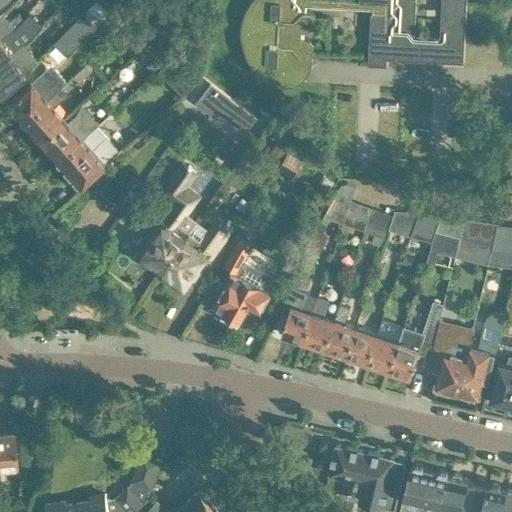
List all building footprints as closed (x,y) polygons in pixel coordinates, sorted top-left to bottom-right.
[(252,0),(251,2),(249,6),(246,10),(244,15),(243,19),(242,24),(241,28),(241,33),(241,38),(242,43),(243,47),(244,52),(246,56),(248,60),(251,64),(254,68),(257,71),(260,75),(264,78),(268,80),(272,82),(275,83),(279,84),(283,85),(287,85),(290,85),(293,85),(296,84),(299,83),(302,81),(304,79),(306,77),(293,60),(299,55),(300,57),(302,57),(307,58),(309,57),(311,56),(312,55),(313,53),(313,52),(314,45),(310,40),(308,39),(306,38),(304,37),(305,31),(306,31),(308,30),(309,29),(311,28),(315,24),(315,16),(315,15),(314,13),(313,12),(311,11),(306,10),(306,6),(373,8),(373,12),(371,12),(368,64),(387,65),(387,58),(464,62),(467,0),(252,0)] [(83,11),(52,42),(65,55),(96,24),(83,11)] [(0,37),(14,27),(15,27),(24,18),(19,12),(9,20),(4,13),(0,15),(0,37)] [(0,58),(25,41),(24,41),(33,35),(41,25),(34,19),(27,28),(19,34),(15,27),(14,27),(0,37),(0,58)] [(145,46),(160,65),(170,57),(154,39),(145,46)] [(36,60),(34,56),(25,41),(0,58),(0,94),(1,96),(15,83),(36,60)] [(80,42),(72,56),(86,64),(94,50),(80,42)] [(172,59),(170,61),(191,84),(198,77),(190,68),(176,55),(172,59)] [(30,82),(6,103),(22,121),(62,85),(46,68),(30,82)] [(209,83),(195,102),(241,136),(255,117),(209,83)] [(62,85),(22,121),(38,139),(41,142),(54,130),(51,127),(64,116),(54,105),(67,92),(62,85)] [(54,130),(41,142),(57,160),(97,124),(99,121),(82,102),(77,110),(67,119),(64,116),(51,127),(54,130)] [(120,150),(97,124),(57,160),(81,187),(87,181),(102,168),(115,157),(114,156),(120,150)] [(283,155),(299,161),(308,138),(291,132),(283,155)] [(165,269),(189,234),(188,233),(196,223),(184,215),(197,196),(184,187),(194,172),(188,169),(189,167),(187,165),(186,167),(180,163),(161,191),(173,199),(169,206),(172,208),(140,254),(143,256),(142,257),(150,262),(151,262),(153,263),(155,261),(157,263),(156,264),(165,269)] [(102,168),(87,181),(101,191),(112,175),(102,168)] [(351,199),(356,187),(348,182),(341,183),(324,215),(344,222),(351,199)] [(364,229),(371,207),(351,199),(344,222),(364,229)] [(390,228),(394,215),(371,207),(364,229),(386,236),(390,228)] [(411,235),(419,213),(419,211),(396,208),(395,215),(394,215),(390,228),(411,235)] [(465,218),(419,213),(411,235),(431,241),(435,231),(460,237),(465,218)] [(196,223),(189,234),(165,269),(173,275),(172,277),(175,279),(174,280),(182,285),(185,287),(228,224),(230,221),(227,219),(226,222),(217,217),(208,231),(196,223)] [(227,251),(231,253),(232,254),(243,234),(249,222),(243,219),(235,234),(236,234),(227,251)] [(511,251),(511,223),(498,222),(492,249),(511,251)] [(254,240),(243,234),(232,254),(231,253),(212,286),(219,290),(212,304),(223,310),(222,311),(241,322),(250,304),(262,311),(272,293),(277,296),(283,284),(267,276),(261,285),(247,277),(255,263),(246,259),(253,246),(252,245),(254,240)] [(304,339),(319,295),(306,290),(292,284),(285,298),(292,302),(282,332),(291,335),(293,338),(299,340),(302,339),(304,339)] [(326,346),(335,319),(325,315),(330,299),(319,295),(304,339),(313,342),(314,345),(320,347),(323,346),(326,346)] [(347,354),(356,326),(346,322),(351,306),(340,302),(335,319),(326,346),(334,349),(335,352),(341,354),(344,353),(347,354)] [(432,346),(443,309),(444,307),(434,305),(431,319),(429,319),(425,334),(403,327),(399,340),(390,368),(391,371),(398,373),(401,371),(412,375),(423,343),(432,346)] [(458,391),(467,354),(459,352),(465,327),(464,327),(467,314),(443,309),(432,346),(431,351),(445,356),(443,365),(438,386),(442,387),(444,390),(452,392),(454,390),(458,391)] [(467,354),(458,391),(462,392),(464,395),(471,397),(474,395),(480,397),(484,380),(489,382),(494,363),(500,338),(506,312),(500,312),(495,313),(491,315),(487,318),(485,325),(486,325),(484,334),(477,357),(467,354)] [(368,361),(378,333),(356,326),(347,354),(348,354),(349,357),(356,359),(358,357),(368,361)] [(390,368),(399,340),(378,333),(368,361),(369,361),(370,364),(376,366),(379,364),(390,368)] [(500,361),(490,399),(497,401),(496,404),(511,408),(511,354),(509,354),(507,363),(500,361)] [(0,467),(17,466),(13,431),(0,432),(0,467)] [(337,444),(330,473),(364,481),(360,501),(397,510),(408,462),(337,444)] [(109,511),(127,508),(130,511),(147,511),(150,510),(145,505),(161,459),(142,453),(130,488),(128,486),(116,497),(107,499),(106,493),(90,496),(90,500),(66,504),(66,500),(45,504),(46,511),(109,511)] [(421,510),(430,470),(426,469),(422,464),(416,462),(411,466),(402,506),(421,510)] [(442,511),(444,506),(451,475),(450,475),(447,470),(442,468),(438,472),(430,470),(421,510),(420,511),(442,511)] [(460,511),(469,479),(464,478),(461,473),(455,472),(452,475),(451,475),(444,506),(451,508),(450,511),(460,511)] [(480,511),(488,483),(485,483),(482,478),(479,477),(475,480),(469,479),(460,511),(480,511)] [(499,511),(507,488),(502,487),(499,482),(494,481),(491,484),(488,483),(480,511),(499,511)] [(149,511),(147,511),(235,511),(219,501),(216,505),(200,488),(178,509),(175,506),(168,511),(167,511),(155,498),(146,506),(150,510),(149,511)] [(511,511),(511,489),(507,488),(499,511),(511,511)]
